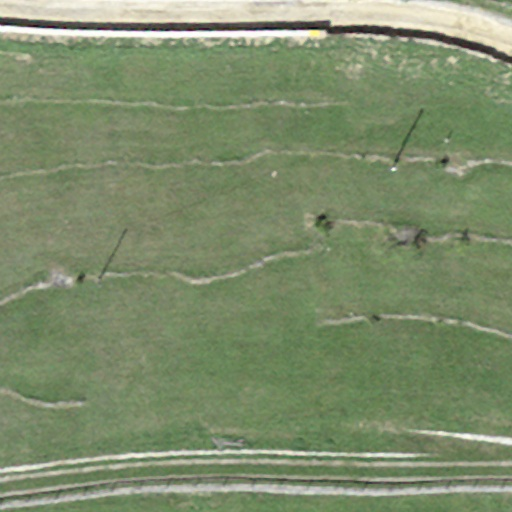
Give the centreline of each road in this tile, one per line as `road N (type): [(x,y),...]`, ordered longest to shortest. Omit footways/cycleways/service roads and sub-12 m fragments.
road 1 (unclassified): [(511,41),(395,14),(124,17),(0,7)]
road 2 (track): [(511,469),(212,456),(0,482)]
